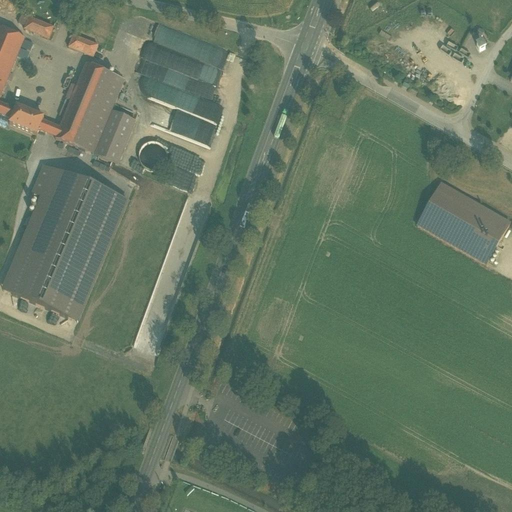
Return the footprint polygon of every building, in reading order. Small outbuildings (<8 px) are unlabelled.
[(29,6),(13,0),(1,0),(0,4),(0,7),(24,18),(29,6)] [(24,29),(49,40),(54,28),(29,17),(24,29)] [(229,52),(140,17),(145,41),(135,74),(209,103),(229,52)] [(0,99),(24,41),(0,30),(0,99)] [(69,48),(93,58),(98,46),(74,36),(69,48)] [(482,45),(476,47),(478,50),(479,53),(483,51),(485,50),(484,49),(482,45)] [(73,97),(60,129),(56,140),(55,141),(94,157),(112,113),(124,82),(86,66),(77,88),(72,87),(69,95),(73,97)] [(0,115),(12,121),(16,110),(0,103),(0,115)] [(12,121),(10,125),(38,137),(40,133),(44,122),(45,119),(17,108),(16,110),(12,121)] [(112,113),(94,157),(117,167),(135,123),(112,113)] [(60,129),(44,122),(40,133),(56,140),(60,129)] [(40,200),(1,293),(79,325),(129,204),(43,168),(31,196),(40,200)] [(486,268),(511,225),(441,185),(416,228),(486,268)] [(182,286),(192,254),(177,249),(178,247),(171,245),(165,262),(173,264),(170,276),(174,277),(173,283),(182,286)]
